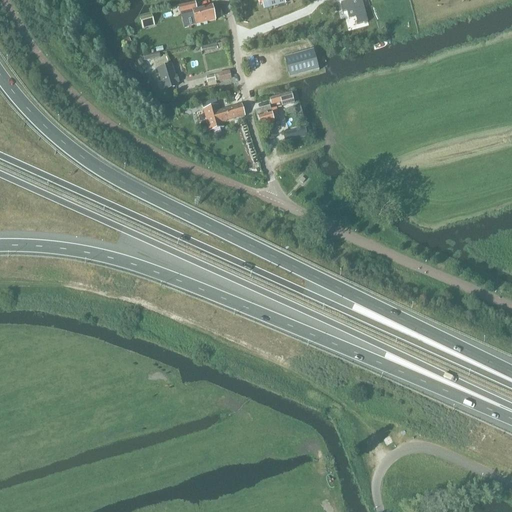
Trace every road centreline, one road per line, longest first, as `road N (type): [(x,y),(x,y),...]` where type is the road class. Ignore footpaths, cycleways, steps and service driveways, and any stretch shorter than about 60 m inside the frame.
road 1 (motorway): [(511,373),(97,168),(48,133),(0,75)]
road 2 (motorway): [(0,174),(511,410)]
road 3 (motorway): [(511,385),(0,155)]
road 4 (motorway): [(0,246),(136,265),(511,416)]
road 5 (unclassified): [(511,307),(281,202),(254,135),(223,0)]
road 6 (unclassified): [(381,511),(380,472),(411,447),(511,486)]
